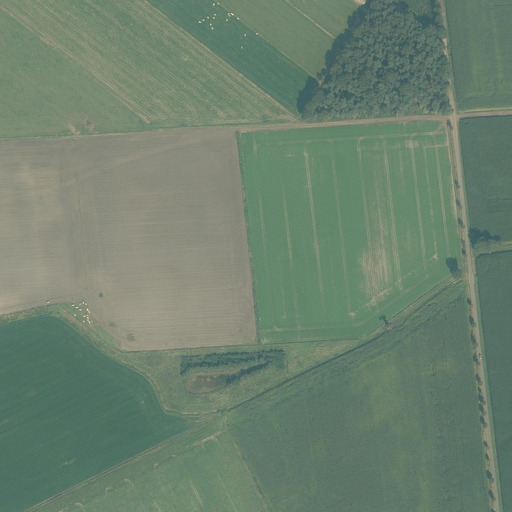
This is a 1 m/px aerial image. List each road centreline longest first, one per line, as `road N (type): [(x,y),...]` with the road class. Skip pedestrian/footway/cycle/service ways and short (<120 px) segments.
road 1 (unclassified): [(497,511),(445,54),(386,0)]
road 2 (track): [(511,113),(76,138)]
